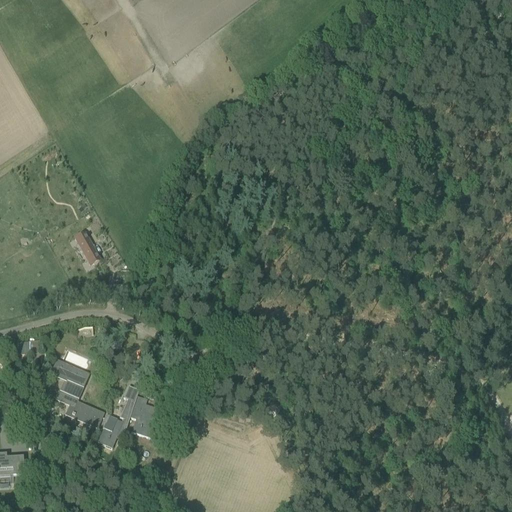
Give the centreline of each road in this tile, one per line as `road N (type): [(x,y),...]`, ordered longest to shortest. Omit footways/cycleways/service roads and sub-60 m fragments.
road 1 (track): [(215,327),(297,183),(423,0)]
road 2 (unclassified): [(0,411),(154,505),(195,406),(200,378),(192,362)]
road 3 (track): [(215,327),(239,324),(441,363),(511,404)]
road 4 (unclassified): [(192,362),(131,322),(101,315),(0,334)]
